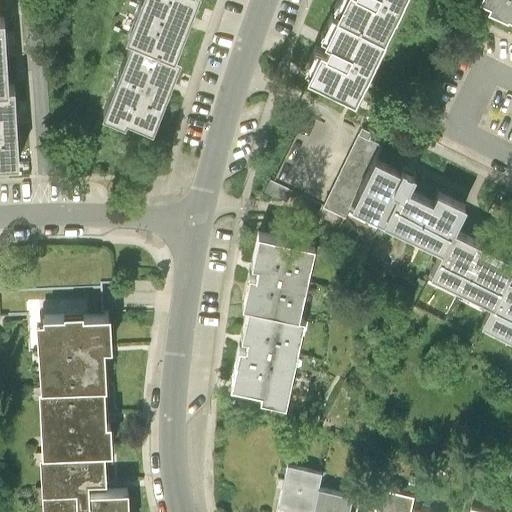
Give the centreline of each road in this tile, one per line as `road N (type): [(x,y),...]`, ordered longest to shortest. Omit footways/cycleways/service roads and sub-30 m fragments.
road 1 (residential): [(194,223),(172,367),(180,511)]
road 2 (residential): [(264,0),(194,223)]
road 3 (residential): [(194,223),(0,218)]
